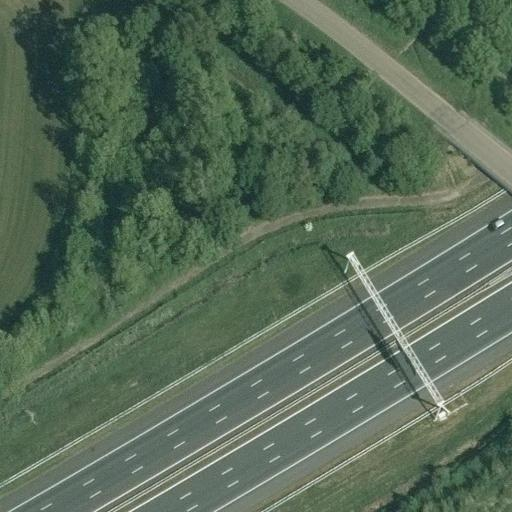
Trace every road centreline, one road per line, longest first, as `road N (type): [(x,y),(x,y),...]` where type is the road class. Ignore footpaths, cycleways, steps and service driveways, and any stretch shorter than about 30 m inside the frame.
road 1 (unclassified): [(0,406),(306,217),(440,207),(511,170)]
road 2 (motorway): [(511,233),(49,511)]
road 3 (motorway): [(172,511),(511,307)]
road 4 (unclassified): [(511,171),(298,0)]
